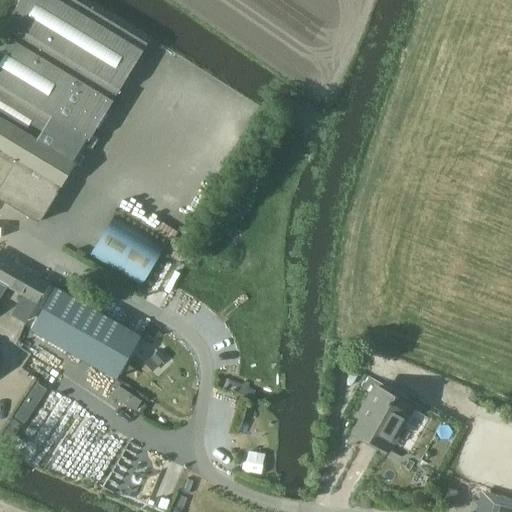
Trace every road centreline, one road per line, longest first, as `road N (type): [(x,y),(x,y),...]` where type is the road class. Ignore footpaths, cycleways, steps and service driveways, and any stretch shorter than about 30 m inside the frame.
road 1 (track): [(438,0),(355,233),(320,511)]
road 2 (unknown): [(197,443),(69,374)]
